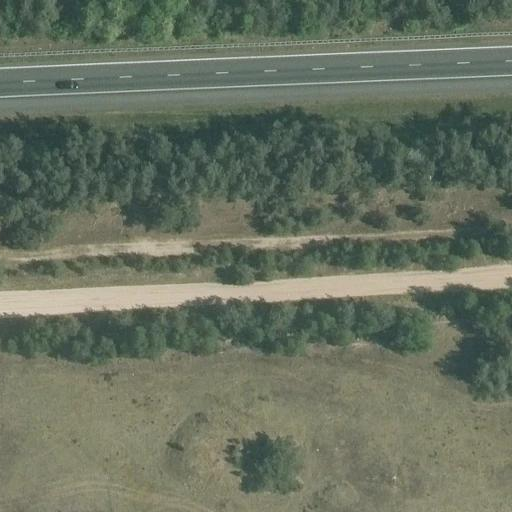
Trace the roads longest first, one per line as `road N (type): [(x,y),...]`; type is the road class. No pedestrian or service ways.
road 1 (track): [(511,276),(0,305)]
road 2 (track): [(0,247),(241,244),(511,227)]
road 3 (motorway): [(0,84),(511,63)]
